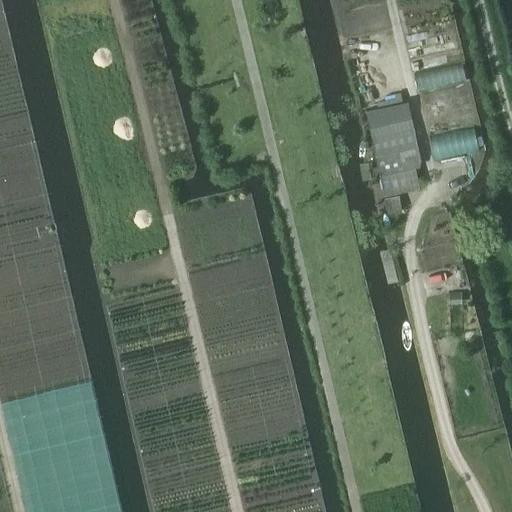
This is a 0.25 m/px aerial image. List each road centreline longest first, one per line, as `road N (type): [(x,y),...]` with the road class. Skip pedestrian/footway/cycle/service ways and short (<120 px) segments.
road 1 (track): [(465,511),(398,224),(432,197),(385,0)]
road 2 (track): [(230,511),(107,0)]
road 3 (track): [(350,511),(229,0)]
road 4 (track): [(511,138),(479,0)]
road 5 (track): [(511,330),(493,252),(511,216)]
